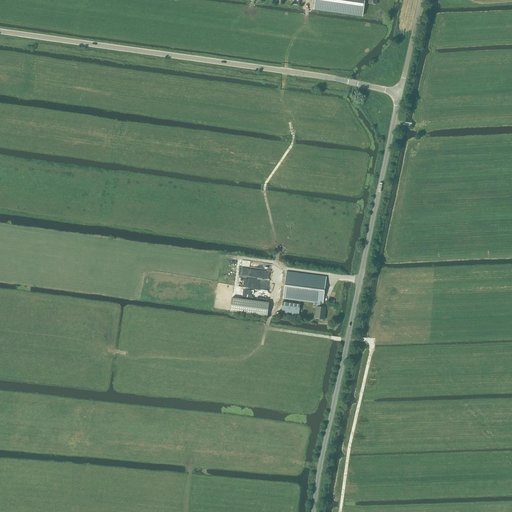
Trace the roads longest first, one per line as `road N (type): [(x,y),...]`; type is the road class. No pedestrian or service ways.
road 1 (tertiary): [(313,511),(399,93)]
road 2 (tertiary): [(399,93),(0,32)]
road 3 (track): [(0,334),(231,368),(252,363),(267,328)]
road 4 (track): [(340,511),(371,343),(267,328)]
road 5 (track): [(0,492),(198,511)]
road 6 (track): [(207,217),(265,197),(293,134),(284,71)]
